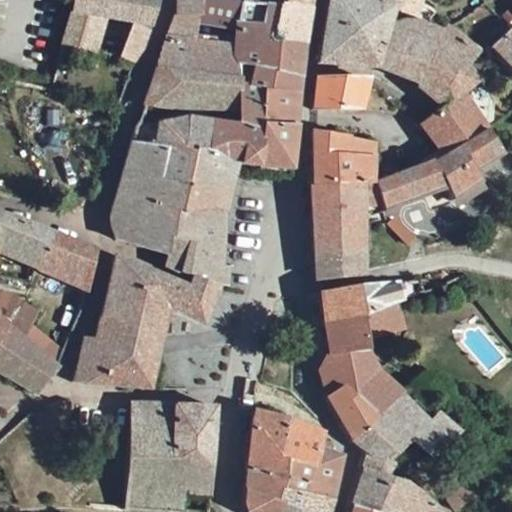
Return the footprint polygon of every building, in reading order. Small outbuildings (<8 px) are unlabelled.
[(149,14),(153,0),(68,0),(59,30),(96,36),(100,7),(110,9),(130,13),(149,14)] [(176,0),(175,8),(199,13),(202,0),(176,0)] [(236,0),(202,0),(199,13),(232,21),(236,0)] [(272,32),(277,1),(268,0),(236,0),(232,21),(228,40),(220,71),(234,73),(234,79),(294,87),(298,38),(272,32)] [(442,100),(475,61),(465,50),(456,63),(429,44),(435,34),(441,29),(385,16),(391,0),(390,0),(326,0),(318,58),(376,61),(377,58),(416,71),(414,75),(442,100)] [(298,38),(301,5),(277,1),(272,32),(298,38)] [(175,8),(165,32),(193,36),(199,13),(175,8)] [(486,34),(511,64),(511,21),(507,18),(486,34)] [(465,50),(471,42),(448,24),(441,29),(435,34),(429,44),(456,63),(465,50)] [(220,71),(228,40),(193,36),(165,32),(152,63),(220,71)] [(486,76),(475,61),(442,100),(428,116),(426,127),(443,148),(481,123),(486,120),(473,101),(492,81),(486,76)] [(138,97),(215,105),(232,107),(234,79),(234,73),(220,71),(152,63),(138,97)] [(369,113),(375,80),(315,75),(315,110),(369,113)] [(294,87),(234,79),(232,107),(230,126),(259,129),(263,112),(292,116),(294,87)] [(263,112),(259,129),(230,126),(212,125),(208,147),(227,152),(257,161),(257,166),(288,167),(292,116),(263,112)] [(227,152),(208,147),(212,125),(182,121),(180,131),(132,123),(128,136),(160,143),(156,170),(220,180),(227,152)] [(318,273),(364,269),(364,263),(368,198),(383,195),(385,203),(442,185),(447,193),(476,174),(469,165),(497,147),(481,123),(443,148),(435,154),(433,156),(409,161),(375,169),(315,182),(318,273)] [(315,129),(315,182),(375,169),(376,135),(350,134),(349,133),(315,129)] [(216,198),(220,180),(156,170),(160,143),(128,136),(109,213),(127,216),(132,201),(216,198)] [(214,241),(216,198),(132,201),(127,216),(109,213),(114,225),(162,245),(162,226),(214,241)] [(0,250),(32,262),(47,226),(0,210),(0,250)] [(91,240),(47,226),(32,262),(83,279),(91,240)] [(214,241),(162,226),(162,245),(162,258),(187,270),(207,279),(221,279),(223,263),(213,262),(214,241)] [(200,311),(207,279),(187,270),(184,278),(111,251),(93,333),(86,333),(73,375),(137,380),(137,382),(147,383),(151,324),(162,294),(200,311)] [(0,307),(23,328),(35,297),(20,291),(21,289),(0,280),(0,307)] [(322,317),(394,300),(386,282),(343,283),(317,285),(322,317)] [(322,317),(327,352),(383,341),(379,331),(402,324),(394,300),(322,317)] [(0,307),(0,362),(36,384),(57,358),(49,352),(23,328),(0,307)] [(388,360),(383,341),(327,352),(321,368),(329,392),(340,380),(350,389),(354,387),(377,410),(396,394),(400,388),(388,360)] [(344,420),(351,433),(377,410),(354,387),(350,389),(340,380),(329,392),(344,420)] [(409,423),(436,449),(448,437),(455,429),(431,410),(419,422),(396,394),(377,410),(351,433),(365,451),(409,423)] [(130,397),(127,428),(128,503),(182,508),(183,489),(208,490),(213,400),(212,400),(205,399),(130,397)] [(287,481),(290,456),(282,453),(285,418),(251,407),(246,461),(287,481)] [(285,418),(282,453),(290,456),(312,464),(317,441),(319,428),(285,418)] [(290,456),(287,481),(325,501),(338,453),(317,441),(312,464),(290,456)] [(264,511),(322,511),(325,501),(287,481),(246,461),(242,498),(264,511)] [(392,511),(408,478),(359,466),(347,508),(360,511),(392,511)] [(430,499),(408,478),(392,511),(431,511),(438,508),(430,499)] [(456,504),(478,488),(472,479),(450,495),(456,504)]
